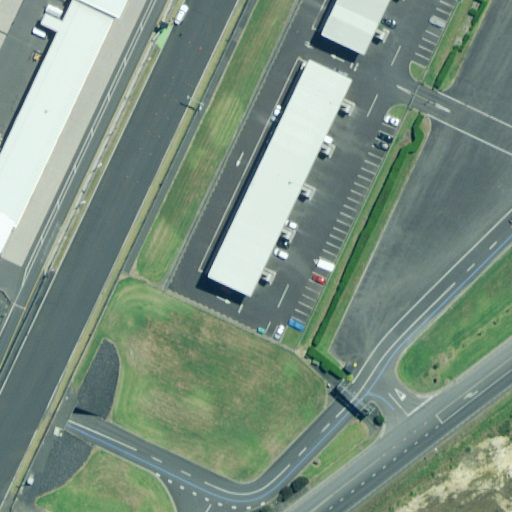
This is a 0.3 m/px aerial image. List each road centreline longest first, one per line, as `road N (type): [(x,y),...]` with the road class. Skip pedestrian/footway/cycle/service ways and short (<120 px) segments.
road 1 (unknown): [(329,342),(508,0)]
road 2 (unclassified): [(511,366),(315,511)]
